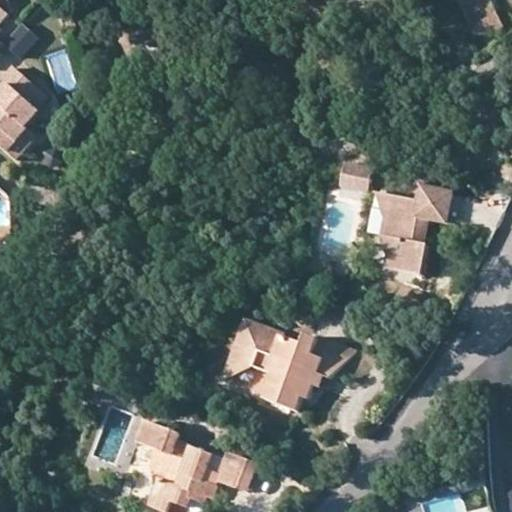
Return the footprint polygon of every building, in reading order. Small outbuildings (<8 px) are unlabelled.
[(0,0),(0,29),(12,16),(0,6),(0,0)] [(490,0),(463,0),(460,2),(474,33),(491,34),(503,28),(490,0)] [(42,40),(27,26),(8,47),(23,61),(42,40)] [(0,145),(10,155),(30,132),(29,131),(44,114),(39,110),(50,98),(16,68),(6,80),(12,85),(0,98),(0,145)] [(370,165),(344,165),(343,189),(370,189),(370,165)] [(425,202),(396,197),(387,237),(394,255),(391,269),(424,277),(432,247),(424,246),(430,221),(450,226),(457,195),(428,189),(425,202)] [(249,321),(240,343),(262,351),(255,369),(276,376),(267,401),(299,412),(305,396),(312,399),(317,384),(324,387),(328,375),(333,377),(358,350),(321,337),(320,340),(309,336),(306,345),(285,337),(285,334),(249,321)] [(226,380),(255,369),(262,351),(240,343),(226,380)] [(182,511),(204,511),(212,492),(215,483),(221,486),(223,480),(228,466),(254,476),(260,462),(231,451),(228,459),(193,446),(188,459),(171,453),(176,440),(179,432),(145,421),(137,443),(154,450),(150,459),(150,466),(156,473),(163,476),(153,501),(182,511)] [(193,446),(176,440),(171,453),(188,459),(193,446)] [(249,490),(254,476),(228,466),(223,480),(249,490)] [(218,494),(221,486),(215,483),(212,492),(218,494)]
